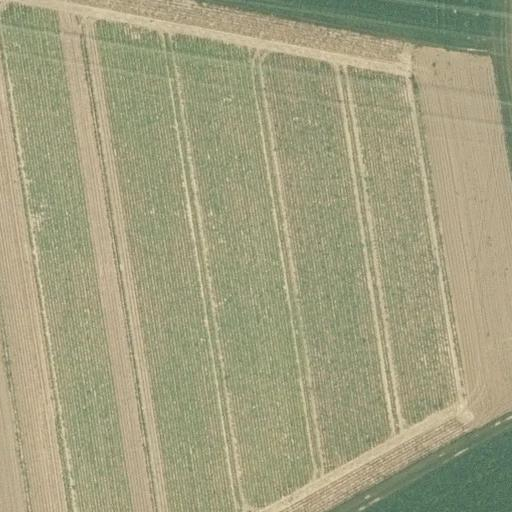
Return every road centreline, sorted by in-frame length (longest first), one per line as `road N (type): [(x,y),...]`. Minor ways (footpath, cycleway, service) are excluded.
road 1 (track): [(498,50),(221,0)]
road 2 (track): [(511,425),(354,511)]
road 3 (track): [(500,0),(498,50),(511,136)]
